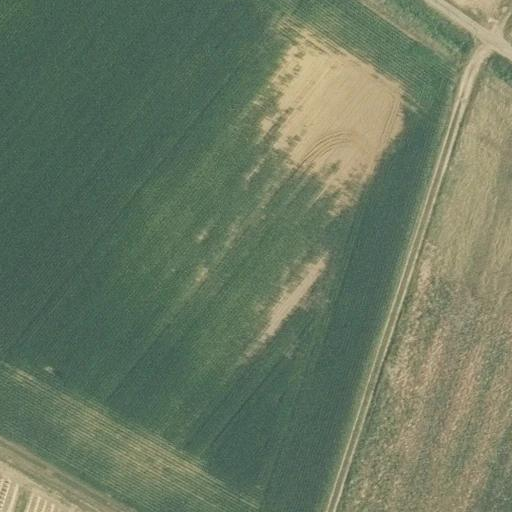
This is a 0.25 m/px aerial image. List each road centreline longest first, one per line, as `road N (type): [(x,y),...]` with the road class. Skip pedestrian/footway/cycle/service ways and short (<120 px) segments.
road 1 (track): [(337,511),(398,372),(491,74),(511,45)]
road 2 (track): [(114,511),(0,447)]
